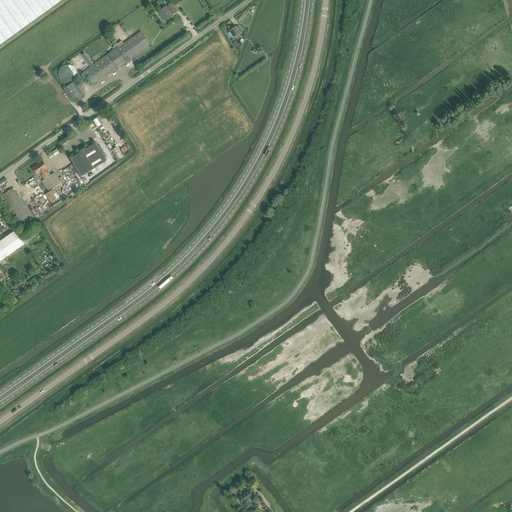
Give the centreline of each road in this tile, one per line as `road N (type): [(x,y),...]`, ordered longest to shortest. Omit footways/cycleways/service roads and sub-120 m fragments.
road 1 (unclassified): [(326,0),(288,146),(244,219),(154,312),(0,422)]
road 2 (primary): [(0,403),(164,285),(238,202),(285,112),(311,0)]
road 3 (primary): [(303,0),(276,111),(213,223),(159,279),(0,395)]
road 4 (unclassified): [(0,177),(249,0)]
